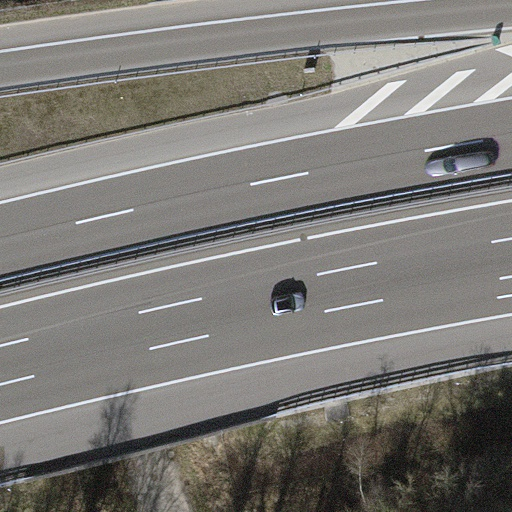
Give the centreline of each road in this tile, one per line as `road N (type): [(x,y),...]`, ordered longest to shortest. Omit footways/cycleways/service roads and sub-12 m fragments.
road 1 (motorway): [(0,366),(511,258)]
road 2 (motorway): [(511,136),(0,242)]
road 3 (track): [(167,508),(53,0)]
road 4 (motorway): [(511,9),(0,71)]
